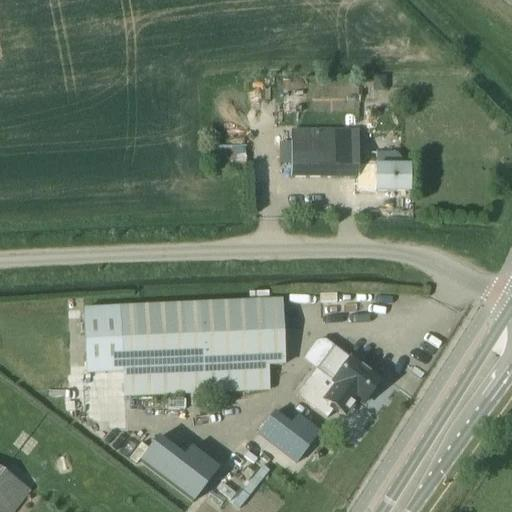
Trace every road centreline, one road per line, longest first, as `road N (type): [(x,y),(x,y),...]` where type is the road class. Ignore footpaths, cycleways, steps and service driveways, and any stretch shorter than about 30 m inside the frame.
road 1 (unclassified): [(0,266),(387,253),(440,264),(511,302)]
road 2 (secondary): [(511,307),(386,511)]
road 3 (secondary): [(407,511),(511,374)]
